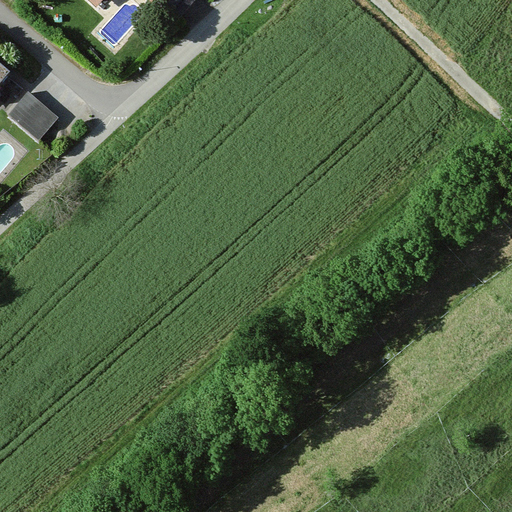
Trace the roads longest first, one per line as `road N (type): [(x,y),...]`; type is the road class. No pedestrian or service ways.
road 1 (track): [(0,225),(236,0)]
road 2 (track): [(511,126),(377,0)]
road 3 (residential): [(144,94),(97,100),(0,17)]
